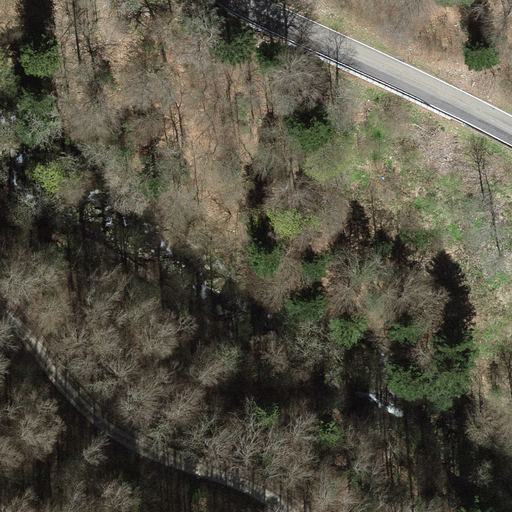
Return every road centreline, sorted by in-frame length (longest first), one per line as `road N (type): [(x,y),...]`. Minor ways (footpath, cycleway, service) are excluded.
road 1 (track): [(0,306),(84,414),(132,450),(215,473),(287,511)]
road 2 (tertiary): [(511,127),(236,0)]
